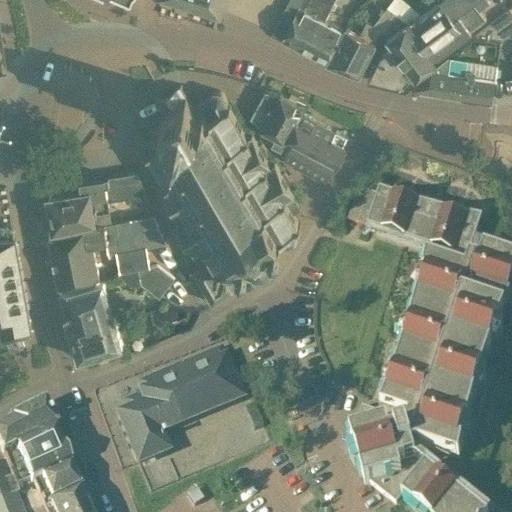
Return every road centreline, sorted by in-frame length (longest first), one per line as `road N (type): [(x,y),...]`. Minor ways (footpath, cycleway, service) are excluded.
road 1 (residential): [(511,115),(384,100),(275,59),(191,40),(46,53)]
road 2 (residential): [(67,384),(190,339),(268,290),(363,141)]
road 3 (secondary): [(67,384),(27,177),(37,71)]
road 4 (secondary): [(113,511),(67,384)]
